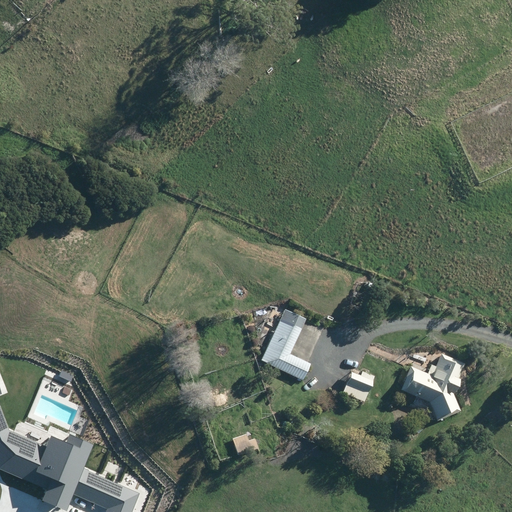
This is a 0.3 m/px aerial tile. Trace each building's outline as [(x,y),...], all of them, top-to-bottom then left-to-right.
[(286,308),(261,360),(302,379),(310,363),(289,353),(306,318),(286,308)] [(410,365),(399,389),(429,401),(436,420),(460,408),(452,391),(465,364),(440,351),(431,373),(410,365)] [(343,393),(363,401),(373,378),(353,369),(343,393)] [(244,405),(250,422),(271,415),(265,397),(244,405)] [(246,432),(232,437),(237,451),(251,446),(246,432)]
